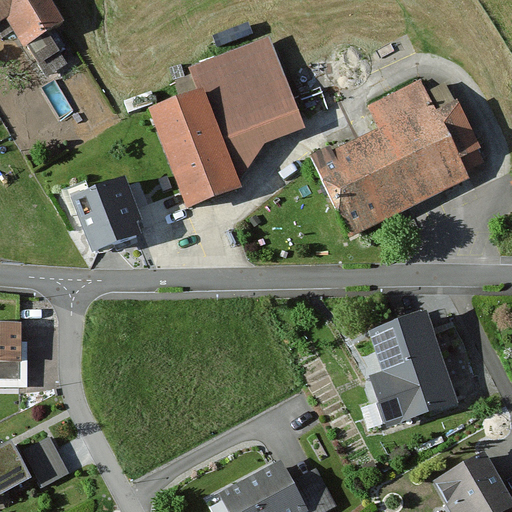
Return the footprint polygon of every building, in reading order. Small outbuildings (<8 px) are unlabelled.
[(64,26),(48,0),(0,0),(0,27),(6,24),(23,54),(27,51),(43,78),(63,66),(46,37),(64,26)] [(243,193),(240,186),(263,152),(304,137),(268,43),(186,73),(195,99),(150,116),(187,214),(243,193)] [(435,118),(420,86),(364,112),(374,135),(314,163),(352,243),(471,187),(467,177),(486,168),(458,107),(435,118)] [(147,240),(124,181),(72,201),(94,260),(147,240)] [(18,327),(0,326),(0,369),(18,370),(18,327)] [(448,409),(429,343),(374,359),(393,425),(448,409)] [(363,403),(369,424),(385,420),(379,399),(363,403)] [(13,447),(0,453),(0,498),(32,482),(39,494),(66,480),(47,442),(18,457),(13,447)] [(511,511),(511,510),(484,459),(432,487),(445,511),(511,511)] [(280,463),(216,498),(223,511),(332,511),(335,511),(313,472),(292,484),(280,463)]
